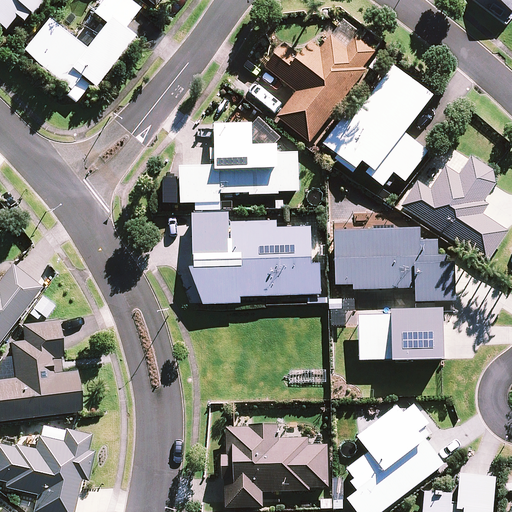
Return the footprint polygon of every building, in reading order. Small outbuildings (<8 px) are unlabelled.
[(0,0),(0,26),(3,29),(16,15),(23,21),(40,0),(0,0)] [(138,9),(126,0),(101,0),(71,39),(47,20),(22,52),(69,89),(79,76),(93,87),(132,37),(122,29),(138,9)] [(511,7),(511,0),(493,0),(509,12),(511,7)] [(378,56),(356,39),(347,50),(331,38),(321,52),(311,44),(301,58),(283,44),(265,68),(297,94),(278,119),(310,144),(378,56)] [(433,100),(394,69),(350,124),(345,120),(324,146),(356,172),(359,169),(383,188),(394,174),(405,183),(428,154),(404,136),(433,100)] [(211,162),(216,162),(216,169),(180,170),(182,205),(220,204),(220,197),(299,194),(298,156),(277,157),(277,148),(252,149),(251,125),(214,127),(215,150),(210,150),(211,162)] [(500,177),(472,159),(460,177),(446,168),(432,190),(419,181),(402,209),(488,264),(508,233),(480,215),(488,204),(485,201),(500,177)] [(279,230),(279,224),(232,225),(232,256),(243,256),(243,269),(192,270),(203,306),(240,305),(240,298),(321,297),(320,257),(312,257),(312,229),(279,230)] [(419,231),(335,234),(337,285),(357,285),(357,291),(416,290),(416,303),(455,302),(454,260),(441,260),(440,241),(419,242),(419,231)] [(0,339),(39,287),(9,265),(0,277),(0,339)] [(54,306),(39,295),(30,308),(44,318),(54,306)] [(346,298),(330,298),(331,332),(346,332),(346,298)] [(391,312),(391,319),(360,319),(360,362),(444,363),(444,312),(391,312)] [(62,373),(56,321),(23,325),(24,342),(10,343),(14,379),(0,380),(0,420),(80,411),(75,372),(62,373)] [(403,417),(396,408),(358,438),(370,454),(348,471),(354,479),(350,483),(358,493),(348,501),(356,511),(383,511),(443,466),(418,433),(428,425),(415,408),(403,417)] [(222,482),(225,482),(226,509),(263,508),(262,493),(328,491),(327,447),(308,447),(308,440),(278,441),(278,426),(228,427),(229,456),(221,457),(222,482)] [(0,480),(3,481),(2,487),(36,494),(32,511),(72,511),(79,479),(85,480),(93,436),(64,430),(62,442),(37,437),(35,450),(0,443),(0,480)] [(459,496),(452,495),(425,493),(423,511),(492,511),(496,479),(461,476),(459,496)]
